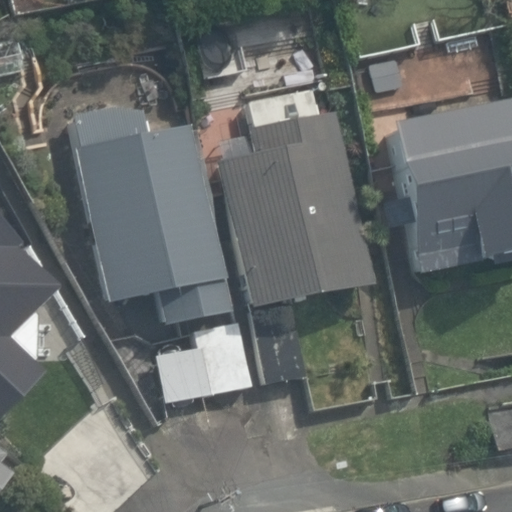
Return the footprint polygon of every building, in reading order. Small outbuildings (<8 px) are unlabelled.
[(0,33),(0,71),(32,64),(23,27),(0,33)] [(511,102),(375,129),(404,273),(511,251),(511,102)] [(250,153),(211,160),(240,305),(367,280),(332,105),(244,122),(250,153)] [(218,282),(188,127),(68,150),(97,305),(218,282)] [(0,407),(36,370),(0,335),(0,331),(42,289),(0,248),(0,407)] [(311,325),(243,327),(251,388),(313,385),(311,325)] [(234,330),(142,348),(153,406),(245,388),(234,330)]
